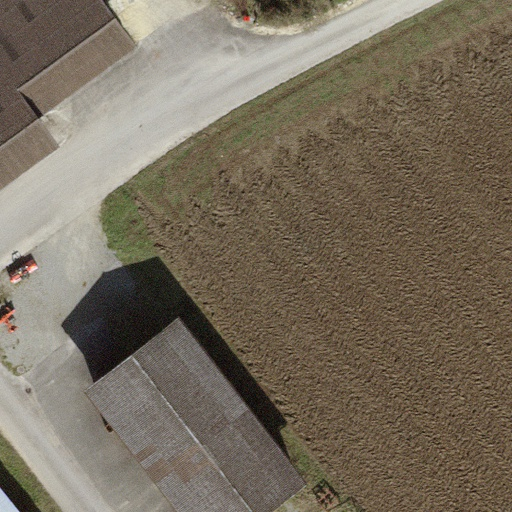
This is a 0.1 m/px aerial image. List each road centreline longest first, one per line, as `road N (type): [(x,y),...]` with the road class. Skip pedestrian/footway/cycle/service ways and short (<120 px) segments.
road 1 (track): [(0,240),(36,207),(399,0)]
road 2 (track): [(98,511),(0,376)]
